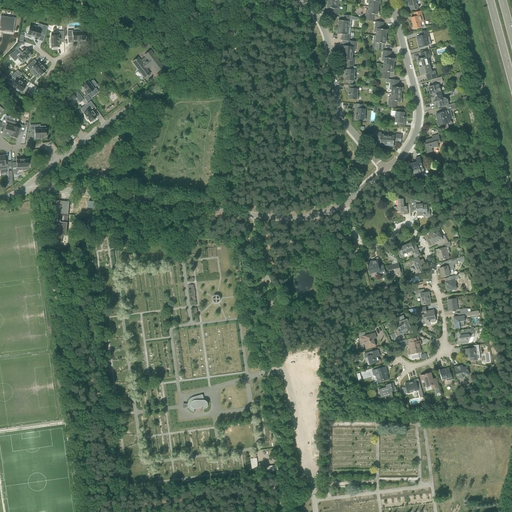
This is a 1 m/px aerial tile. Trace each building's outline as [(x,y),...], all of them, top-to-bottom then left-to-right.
[(417,5),(420,4),(421,3),(421,2),(420,2),(420,1),(419,1),(417,2),(416,1),(418,0),(406,0),(409,11),(418,8),(417,5)] [(338,2),(328,1),(327,8),(332,8),(331,14),(338,15),(339,6),(337,6),(338,2)] [(379,8),(368,7),(368,11),(366,10),(365,21),(372,21),(373,14),(378,15),(379,8)] [(421,11),(419,12),(414,13),(415,17),(411,18),(414,29),(421,28),(420,23),(423,22),(421,11)] [(339,20),(338,27),(348,28),(348,29),(350,29),(351,25),(351,23),(352,16),(349,16),(344,15),(343,21),(339,20)] [(1,17),(0,26),(0,27),(11,29),(13,18),(1,17)] [(376,32),(376,36),(386,37),(387,30),(382,29),(383,22),(375,22),(374,32),(376,32)] [(29,27),(27,36),(32,37),(32,36),(39,38),(40,35),(44,36),(47,27),(42,25),(41,26),(40,30),(33,28),(29,27)] [(341,40),(348,41),(349,41),(350,29),(348,29),(348,28),(338,27),(337,34),(342,35),(341,40)] [(427,30),(426,30),(421,32),(422,36),(416,37),(419,48),(431,45),(427,30)] [(74,31),(67,31),(67,37),(72,37),(73,40),(80,40),(80,41),(85,41),(84,32),(74,33),(74,31)] [(51,40),(50,40),(50,44),(51,44),(51,48),(53,48),(53,49),(57,49),(57,48),(59,48),(59,43),(59,40),(64,40),(63,33),(63,32),(58,32),(58,34),(51,34),(51,40)] [(386,37),(376,36),(376,39),(374,39),(373,50),(380,50),(381,43),(385,44),(386,37)] [(343,46),(342,53),(353,54),(353,50),(355,51),(356,42),(349,41),(348,41),(348,46),(343,46)] [(16,49),(9,56),(14,61),(17,59),(22,64),(26,60),(27,61),(30,58),(29,58),(32,55),(31,54),(31,53),(28,50),(28,51),(26,50),(21,54),(16,49)] [(146,68),(151,64),(157,72),(163,67),(150,51),(144,55),(148,60),(142,65),(138,58),(133,62),(145,78),(150,74),(146,68)] [(384,61),(384,65),(394,66),(394,59),(390,58),(391,51),(386,51),(383,51),(382,61),(384,61)] [(417,60),(419,68),(429,65),(427,58),(431,57),(429,51),(420,53),(422,59),(417,60)] [(342,60),(346,60),(346,66),(353,67),(354,58),(352,58),(353,54),(342,53),(342,60)] [(18,68),(22,64),(17,59),(14,61),(9,56),(8,57),(18,68)] [(34,60),(26,67),(30,71),(33,68),(38,74),(40,76),(47,71),(44,67),(43,68),(38,63),(37,64),(34,60)] [(394,66),(384,65),(383,68),(381,68),(380,78),(388,79),(388,72),(393,73),(394,66)] [(429,65),(419,68),(421,75),(426,74),(427,80),(432,78),(435,78),(433,72),(431,72),(429,65)] [(345,66),(345,73),(346,73),(345,80),(349,81),(350,81),(353,81),(354,81),(355,71),(356,71),(356,67),(353,67),(346,66),(345,66)] [(34,78),(38,74),(33,68),(30,71),(29,72),(34,78)] [(14,73),(11,77),(15,80),(12,86),(15,88),(15,89),(18,91),(18,90),(22,93),(23,91),(23,92),(26,88),(25,87),(26,86),(20,82),(22,78),(14,73)] [(428,88),(430,95),(440,92),(439,86),(440,85),(442,83),(441,77),(431,80),(432,85),(431,87),(428,88)] [(87,80),(80,85),(83,89),(84,89),(88,94),(88,95),(91,98),(93,96),(99,92),(94,87),(93,88),(87,80)] [(391,90),(391,94),(401,95),(402,88),(397,87),(398,80),(391,80),(389,90),(391,90)] [(348,99),(357,100),(358,86),(353,85),(349,85),(348,85),(348,92),(349,92),(348,99)] [(71,92),(62,99),(63,100),(62,101),(65,104),(66,104),(67,105),(75,98),(79,103),(81,102),(83,100),(77,91),(73,94),(71,92)] [(440,92),(430,95),(432,102),(436,101),(439,103),(439,106),(439,108),(449,105),(449,104),(448,104),(447,98),(443,97),(442,97),(440,92)] [(401,95),(391,94),(391,97),(389,97),(388,107),(395,108),(396,101),(401,102),(401,95)] [(84,99),(87,103),(92,99),(91,98),(88,95),(84,98),(84,99)] [(84,106),(80,109),(86,116),(85,117),(87,120),(88,119),(90,122),(91,121),(92,122),(95,119),(96,118),(92,112),(96,109),(90,101),(88,103),(84,106)] [(441,113),(436,114),(438,121),(437,121),(438,125),(439,125),(440,126),(442,125),(443,128),(445,129),(448,128),(447,123),(450,122),(448,115),(450,115),(449,111),(456,109),(458,109),(456,103),(454,104),(447,106),(449,111),(441,113)] [(364,105),(361,105),(356,104),(355,112),(356,112),(356,119),(364,120),(365,109),(363,109),(364,105)] [(396,126),(399,127),(404,127),(405,120),(404,120),(404,113),(396,112),(395,123),(397,123),(396,126)] [(10,136),(14,123),(3,120),(2,124),(6,125),(3,134),(10,136)] [(10,136),(10,137),(17,139),(20,129),(21,130),(22,125),(14,123),(10,136)] [(45,126),(40,127),(40,130),(30,130),(31,133),(34,133),(34,137),(35,139),(42,139),(42,137),(46,137),(46,129),(45,129),(45,126)] [(380,145),(386,146),(387,136),(384,135),(384,133),(374,132),(373,139),(380,140),(380,145)] [(387,136),(386,146),(393,146),(394,142),(401,143),(402,135),(391,134),(391,136),(387,136)] [(425,145),(426,149),(427,153),(432,152),(432,148),(438,146),(438,143),(441,143),(438,134),(431,136),(432,139),(425,141),(426,144),(425,145)] [(416,162),(410,164),(411,168),(410,168),(412,176),(413,176),(421,174),(421,173),(424,172),(423,169),(420,157),(419,157),(415,158),(416,162)] [(15,163),(12,163),(12,168),(16,168),(22,168),(22,170),(28,170),(28,167),(28,164),(29,164),(29,160),(25,160),(21,160),(20,160),(20,159),(16,160),(16,165),(15,165),(15,163)] [(400,212),(400,215),(408,215),(407,207),(404,207),(403,199),(397,199),(397,203),(393,204),(394,212),(395,212),(395,213),(396,213),(396,212),(400,212)] [(410,199),(411,211),(417,211),(417,216),(425,215),(424,214),(427,214),(427,205),(423,205),(423,204),(419,204),(418,201),(410,199)] [(54,201),(53,213),(67,215),(68,215),(69,202),(54,201)] [(55,219),(53,231),(58,232),(58,238),(62,238),(62,236),(66,236),(67,223),(67,217),(68,216),(60,215),(59,220),(55,219)] [(440,246),(443,245),(448,242),(444,235),(441,237),(438,232),(435,234),(433,231),(429,234),(431,239),(429,240),(432,246),(438,242),(440,246)] [(444,248),(436,250),(437,254),(438,254),(440,261),(445,260),(448,259),(449,258),(448,254),(450,253),(448,247),(451,247),(450,242),(448,243),(448,242),(443,245),(444,248)] [(398,252),(400,257),(400,258),(404,256),(403,254),(411,251),(413,258),(414,257),(415,257),(417,256),(419,255),(415,245),(412,246),(411,243),(400,248),(401,251),(398,252)] [(415,259),(414,259),(412,260),(418,274),(426,270),(423,264),(424,263),(423,260),(420,261),(418,257),(418,258),(415,259)] [(395,258),(393,260),(391,263),(392,265),(388,266),(389,271),(388,272),(389,273),(390,275),(400,272),(398,263),(397,263),(396,259),(395,258)] [(441,268),(439,268),(442,277),(446,276),(450,275),(454,274),(452,269),(454,269),(453,265),(456,264),(457,263),(456,262),(459,261),(458,258),(455,259),(445,261),(445,263),(446,266),(441,268)] [(367,265),(367,266),(370,274),(378,271),(379,276),(386,274),(383,265),(378,267),(377,260),(366,263),(367,265)] [(446,282),(445,282),(448,291),(450,290),(451,292),(455,291),(455,289),(457,289),(454,281),(457,280),(456,279),(459,279),(458,275),(451,277),(451,278),(451,280),(446,282)] [(423,289),(419,290),(416,290),(417,294),(420,294),(422,305),(431,304),(429,292),(424,293),(423,289)] [(447,300),(449,311),(457,310),(456,299),(447,300)] [(424,316),(425,323),(435,321),(433,310),(426,312),(425,308),(417,309),(419,316),(424,316)] [(460,313),(457,314),(458,317),(453,318),(454,329),(460,328),(459,327),(464,326),(464,321),(465,321),(464,316),(467,316),(466,312),(460,313)] [(395,329),(394,329),(395,332),(396,332),(397,336),(398,336),(398,337),(401,336),(402,339),(405,338),(403,335),(404,334),(407,333),(406,332),(411,330),(406,319),(402,321),(400,322),(402,326),(395,329)] [(458,333),(456,339),(460,344),(467,343),(468,343),(472,343),(474,337),(474,334),(474,331),(478,331),(478,328),(461,330),(462,333),(458,333)] [(374,333),(370,334),(363,336),(363,337),(360,337),(362,342),(364,341),(366,348),(375,345),(373,338),(375,337),(376,338),(374,333)] [(407,340),(400,342),(402,346),(408,345),(410,344),(412,354),(420,352),(419,346),(421,345),(420,341),(416,342),(415,337),(412,338),(407,340)] [(474,348),(464,349),(466,358),(470,357),(471,361),(476,360),(478,360),(480,359),(478,345),(473,346),(474,348)] [(378,350),(373,351),(364,354),(365,358),(368,357),(370,365),(379,362),(377,357),(378,356),(378,355),(379,354),(378,350)] [(462,366),(454,367),(457,378),(460,378),(461,380),(465,378),(464,376),(468,375),(467,368),(462,369),(462,366)] [(374,370),(371,371),(372,375),(376,376),(377,376),(379,382),(384,381),(388,379),(387,374),(388,374),(386,367),(381,368),(374,370)] [(442,376),(443,381),(447,380),(447,381),(452,379),(451,373),(450,373),(449,369),(444,370),(444,369),(440,370),(440,371),(441,376),(442,376)] [(431,385),(432,388),(439,386),(438,384),(436,378),(432,380),(430,373),(424,375),(420,376),(421,380),(424,379),(426,384),(426,387),(431,385)] [(406,387),(403,388),(404,394),(407,393),(408,393),(412,392),(418,390),(418,391),(421,390),(420,384),(418,380),(416,381),(415,380),(411,381),(411,382),(405,384),(406,387)] [(386,388),(378,390),(380,395),(381,398),(383,398),(393,395),(392,392),(395,391),(394,388),(393,384),(393,383),(390,384),(386,385),(386,388)] [(188,403),(188,404),(188,406),(188,407),(189,408),(189,409),(190,410),(191,411),(192,411),(192,412),(193,412),(194,412),(194,409),(196,409),(203,407),(203,409),(205,409),(206,409),(206,408),(207,408),(207,407),(208,407),(208,406),(208,405),(208,404),(208,403),(207,402),(207,401),(206,401),(205,401),(205,400),(204,400),(203,400),(201,395),(202,395),(192,398),(191,398),(190,399),(189,400),(189,401),(188,401),(188,402),(188,403)]
